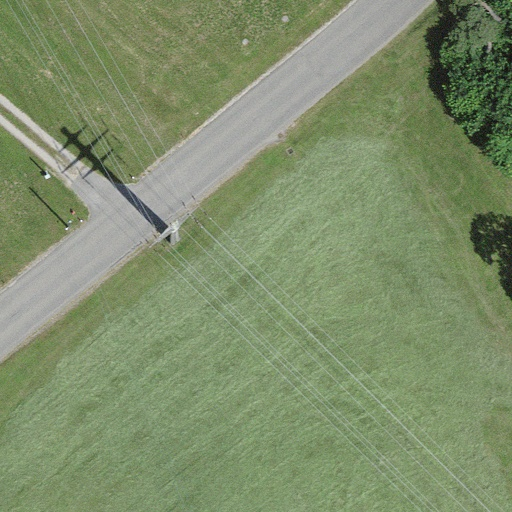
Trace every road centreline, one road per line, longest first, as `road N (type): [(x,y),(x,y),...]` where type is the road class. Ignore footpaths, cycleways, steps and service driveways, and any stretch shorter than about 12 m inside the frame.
road 1 (tertiary): [(401,0),(0,326)]
road 2 (track): [(0,109),(129,222)]
